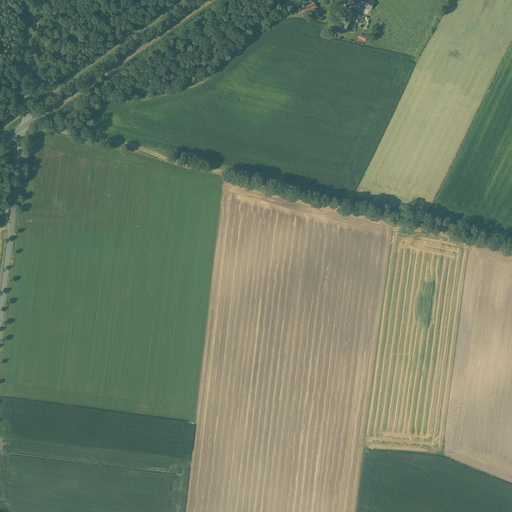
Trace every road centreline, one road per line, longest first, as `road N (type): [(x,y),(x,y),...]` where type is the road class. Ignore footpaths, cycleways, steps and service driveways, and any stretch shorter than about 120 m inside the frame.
road 1 (track): [(28,122),(511,242)]
road 2 (tertiary): [(22,126),(211,0)]
road 3 (tertiary): [(0,317),(22,126)]
road 4 (unclassified): [(22,126),(37,0)]
